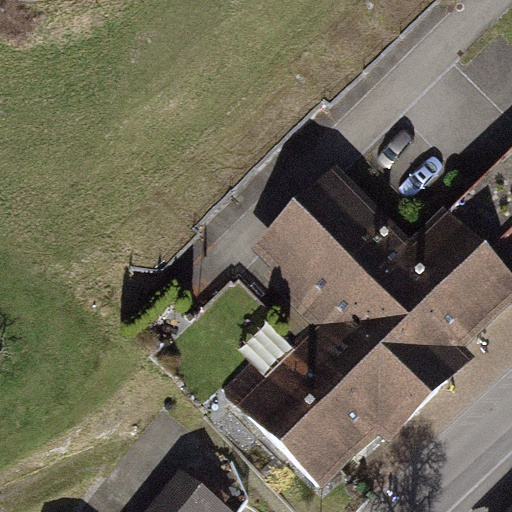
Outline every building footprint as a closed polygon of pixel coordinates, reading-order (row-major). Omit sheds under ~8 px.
[(437,0),(351,0),(117,232),(159,274),(437,0)] [(511,164),(406,269),(474,337),(511,300),(498,286),(511,272),(511,164)] [(273,258),(344,329),(406,269),(386,248),(393,241),(343,189),(273,258)] [(454,357),(474,337),(406,269),(344,329),(315,357),(382,428),(393,439),(447,385),(423,361),(440,344),(454,357)] [(321,489),(382,428),(315,357),(252,419),(321,489)] [(244,511),(253,501),(235,463),(167,410),(83,511),(244,511)]
